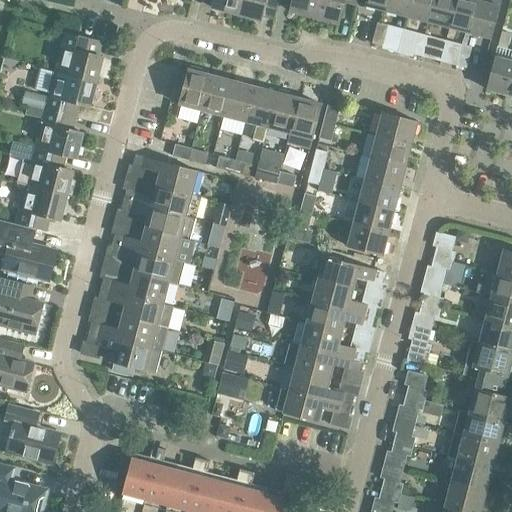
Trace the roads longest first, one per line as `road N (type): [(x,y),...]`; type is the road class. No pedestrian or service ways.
road 1 (residential): [(71,511),(90,420),(61,350),(150,35)]
road 2 (residential): [(150,35),(169,29),(292,63),(322,49),(428,78),(450,99),(429,198)]
road 3 (residential): [(345,511),(429,198)]
